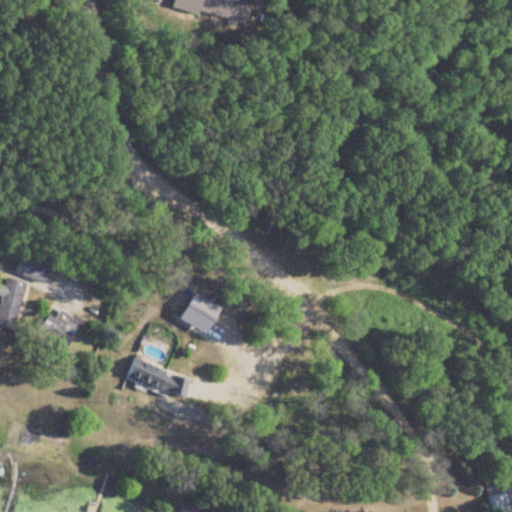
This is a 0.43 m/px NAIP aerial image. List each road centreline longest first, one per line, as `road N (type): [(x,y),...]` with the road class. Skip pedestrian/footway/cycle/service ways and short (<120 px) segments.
road 1 (residential): [(417,444),(385,377),(342,318),(250,220),(142,129),(105,76),(90,0)]
road 2 (residential): [(347,325),(511,349)]
